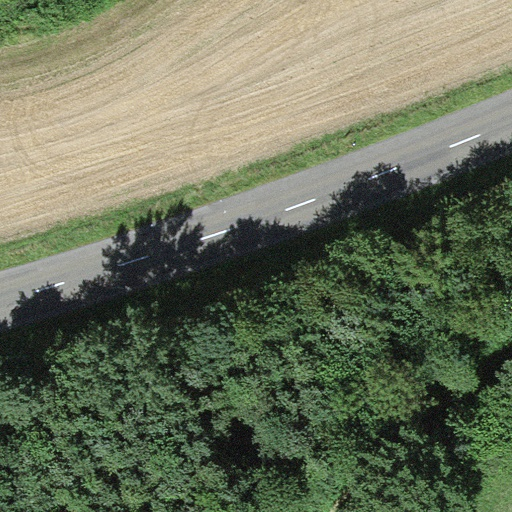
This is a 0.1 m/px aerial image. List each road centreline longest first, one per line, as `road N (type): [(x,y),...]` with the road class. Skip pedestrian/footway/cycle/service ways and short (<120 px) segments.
road 1 (secondary): [(0,299),(248,223),(511,119)]
road 2 (track): [(511,360),(414,426),(332,511)]
